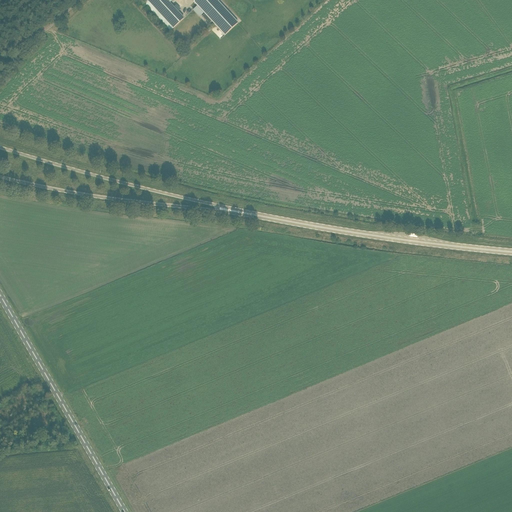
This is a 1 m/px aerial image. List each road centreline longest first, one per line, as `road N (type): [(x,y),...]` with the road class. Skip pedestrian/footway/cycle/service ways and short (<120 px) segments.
road 1 (primary): [(255,215),(0,147)]
road 2 (primary): [(255,215),(511,253)]
road 3 (primary): [(0,176),(255,215)]
road 4 (secondary): [(126,511),(0,295)]
